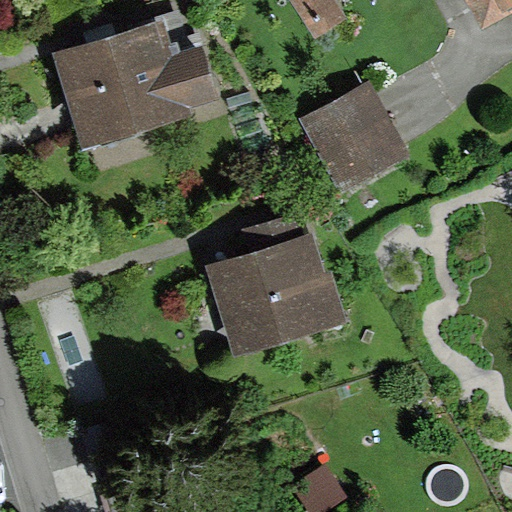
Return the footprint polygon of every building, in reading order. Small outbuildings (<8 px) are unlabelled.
[(300,0),(318,27),(335,15),(325,0),(300,0)] [(479,0),(485,10),(502,0),(479,0)] [(182,106),(179,99),(211,89),(199,50),(180,55),(175,40),(163,44),(156,23),(62,52),(87,134),(182,106)] [(309,119),(344,183),(400,153),(365,88),(309,119)] [(240,343),(321,319),(309,282),(318,279),(305,238),(298,240),(291,217),(261,226),(269,249),(216,265),(240,343)] [(90,427),(100,458),(158,440),(148,409),(90,427)] [(115,511),(179,511),(158,440),(100,458),(115,511)]
